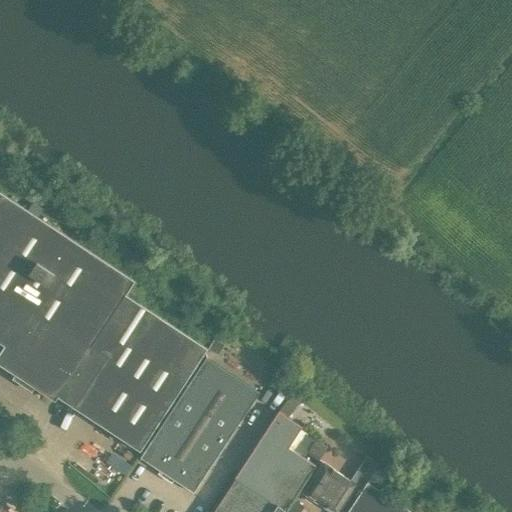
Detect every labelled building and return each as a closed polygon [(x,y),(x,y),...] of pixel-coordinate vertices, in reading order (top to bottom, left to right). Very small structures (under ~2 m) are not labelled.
[(135,301),(142,290),(133,284),(134,281),(0,192),(0,342),(5,346),(0,353),(0,364),(25,381),(55,401),(58,397),(140,451),(207,349),(135,301)] [(140,458),(193,493),(259,393),(206,358),(140,458)] [(288,511),(286,510),(315,465),(289,448),(302,427),(279,412),(236,479),(213,511),(288,511)] [(315,438),(307,454),(319,460),(327,445),(315,438)] [(311,502),(312,499),(331,511),(338,511),(357,485),(324,463),(304,493),(308,496),(306,499),(311,502)] [(411,511),(367,482),(347,511),(411,511)] [(22,511),(0,499),(0,511),(22,511)] [(293,511),(298,511),(302,506),(294,501),(289,509),(293,511)]
